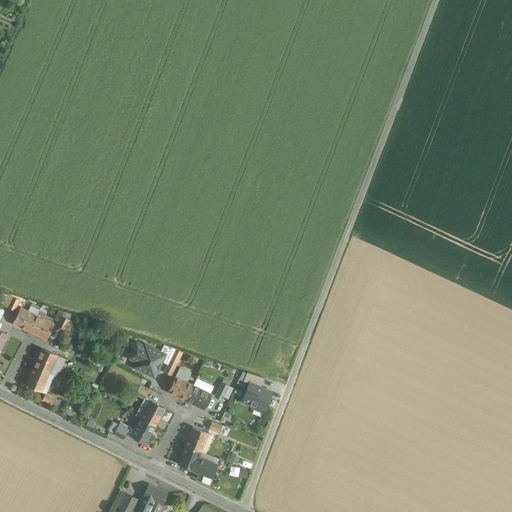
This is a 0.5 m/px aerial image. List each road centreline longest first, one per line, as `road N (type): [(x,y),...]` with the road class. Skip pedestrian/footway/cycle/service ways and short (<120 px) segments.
road 1 (unclassified): [(240,511),(433,0)]
road 2 (residential): [(1,394),(152,468)]
